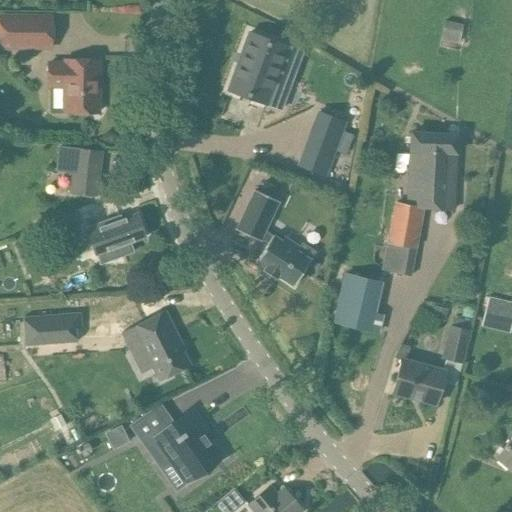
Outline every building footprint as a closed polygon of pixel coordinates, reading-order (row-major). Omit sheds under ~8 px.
[(51,16),(0,16),(0,48),(50,49),(51,16)] [(462,25),(444,22),(441,40),(458,44),(462,25)] [(249,33),(228,91),(266,104),(281,110),(292,80),(302,52),(287,46),(249,33)] [(98,61),(64,61),(64,64),(48,64),(48,87),(64,87),(64,113),(98,113),(98,61)] [(324,176),(344,122),(319,113),(299,167),(324,176)] [(456,136),(411,133),(406,205),(394,205),(382,269),(410,275),(424,208),(451,210),(456,136)] [(59,147),(56,170),(72,172),(70,193),(96,196),(101,152),(59,147)] [(511,188),(497,276),(511,278),(511,188)] [(260,242),(261,240),(265,231),(279,202),(254,190),(235,230),(260,242)] [(88,231),(87,232),(95,255),(97,255),(97,257),(100,264),(133,252),(132,249),(130,243),(145,237),(139,221),(138,217),(136,214),(121,220),(120,217),(120,216),(100,223),(87,228),(88,231)] [(272,236),(265,231),(261,240),(267,244),(256,262),(264,268),(262,271),(275,280),(277,277),(293,287),(315,252),(301,243),(299,247),(284,237),(281,241),(273,235),(272,236)] [(382,282),(344,274),(334,323),(371,331),(378,333),(382,317),(374,316),(382,282)] [(511,318),(511,301),(488,296),(484,312),(511,318)] [(165,311),(122,333),(130,348),(139,343),(159,382),(190,366),(179,342),(180,341),(165,311)] [(80,313),(23,318),(25,346),(76,342),(75,327),(63,328),(62,316),(80,315),(80,313)] [(442,358),(461,362),(468,331),(449,327),(442,358)] [(444,372),(401,360),(398,374),(392,393),(435,405),(444,372)] [(129,427),(130,426),(159,467),(171,458),(188,482),(220,460),(187,413),(168,427),(155,409),(161,404),(160,403),(129,426),(129,427)] [(51,423),(55,431),(66,425),(62,417),(51,423)] [(511,436),(496,457),(511,470),(511,436)] [(276,494),(270,486),(247,505),(253,511),(294,511),(300,508),(283,488),(276,494)]
